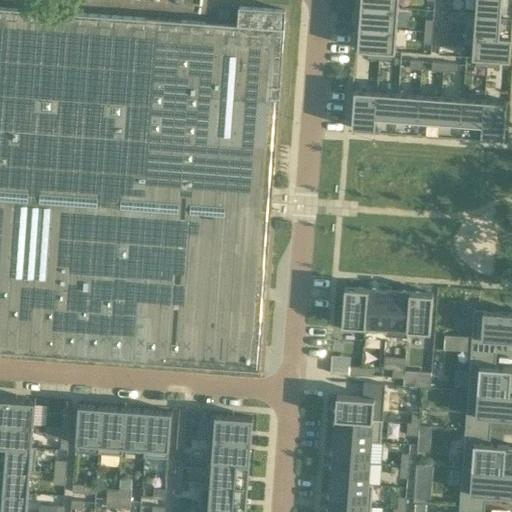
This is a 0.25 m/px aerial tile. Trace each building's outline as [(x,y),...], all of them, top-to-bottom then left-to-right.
[(398,9),(398,0),(360,0),(360,6),(398,9)] [(511,0),(475,0),(474,14),(511,17),(511,14),(511,0)] [(0,350),(28,353),(259,370),(275,153),(285,11),(238,7),(237,24),(0,6),(0,350)] [(396,30),(398,9),(360,6),(358,28),(396,30)] [(474,14),(472,36),(510,39),(511,17),(474,14)] [(424,20),(423,32),(431,33),(432,21),(424,20)] [(440,21),(439,33),(447,34),(448,22),(440,21)] [(394,53),(396,30),(358,28),(356,50),(394,53)] [(423,32),(423,44),(430,45),(431,33),(423,32)] [(439,33),(438,45),(446,46),(447,34),(439,33)] [(472,36),(471,58),(509,61),(510,39),(472,36)] [(367,51),(366,59),(378,60),(379,52),(367,51)] [(379,52),(378,60),(390,61),(391,53),(379,52)] [(474,59),(473,67),(485,68),(486,60),(474,59)] [(486,60),(485,68),(497,69),(498,61),(486,60)] [(409,61),(409,69),(421,70),(421,62),(409,61)] [(431,63),(430,70),(442,71),(443,63),(431,63)] [(443,63),(442,71),(454,72),(455,64),(443,63)] [(376,93),(353,91),(350,129),(373,130),(376,93)] [(397,94),(376,93),(373,130),(395,132),(397,94)] [(419,96),(397,94),(395,132),(416,134),(419,96)] [(440,97),(419,96),(416,134),(438,135),(440,97)] [(462,99),(440,97),(438,135),(459,137),(462,99)] [(484,101),(462,99),(459,137),(481,138),(484,101)] [(506,102),(484,101),(481,138),(503,140),(506,102)] [(362,332),(365,289),(343,287),(339,330),(362,332)] [(387,291),(365,289),(362,332),(384,334),(385,329),(384,329),(387,291)] [(408,293),(387,291),(384,329),(385,329),(404,330),(405,330),(408,293)] [(404,335),(427,337),(431,294),(408,293),(405,330),(404,330),(404,335)] [(495,341),(511,342),(511,314),(471,311),(468,353),(494,355),(495,341)] [(443,349),(453,350),(454,336),(444,335),(443,349)] [(511,395),(511,370),(493,369),(494,355),(468,353),(465,391),(511,395)] [(383,366),(405,367),(405,356),(383,355),(383,366)] [(347,367),(346,375),(358,376),(359,368),(347,367)] [(358,376),(370,377),(371,369),(359,368),(358,376)] [(401,379),(402,371),(390,370),(389,378),(401,379)] [(415,387),(428,388),(429,377),(417,375),(415,387)] [(511,395),(465,391),(462,430),(488,432),(489,418),(511,420),(511,395)] [(372,398),(334,395),(332,418),(370,421),(370,420),(372,398)] [(0,421),(33,424),(35,401),(0,397),(0,421)] [(99,444),(102,406),(78,404),(75,442),(99,444)] [(99,444),(99,453),(121,455),(122,450),(125,407),(102,406),(99,444)] [(125,407),(122,450),(145,452),(148,409),(125,407)] [(145,452),(144,457),(168,458),(172,411),(148,409),(145,452)] [(416,425),(417,412),(409,412),(408,424),(416,425)] [(209,413),(207,437),(250,440),(252,417),(209,413)] [(62,415),(61,427),(69,427),(70,415),(62,415)] [(368,443),(378,444),(380,421),(370,420),(370,421),(332,418),(331,439),(368,442),(368,443)] [(0,444),(31,447),(33,424),(0,421),(0,444)] [(177,423),(176,435),(184,436),(185,424),(177,423)] [(415,437),(416,425),(408,424),(404,423),(403,436),(415,437)] [(429,426),(419,426),(418,435),(428,436),(429,426)] [(61,427),(60,438),(68,439),(69,427),(61,427)] [(488,432),(462,430),(459,469),(511,472),(511,447),(487,446),(488,432)] [(176,435),(175,447),(183,448),(184,436),(176,435)] [(207,437),(206,460),(248,463),(250,440),(207,437)] [(367,464),(368,443),(368,442),(331,439),(329,461),(367,464)] [(0,444),(0,467),(29,470),(34,470),(36,447),(31,447),(0,444)] [(407,455),(399,454),(398,466),(406,467),(407,455)] [(58,460),(57,472),(65,472),(66,460),(58,460)] [(206,460),(204,483),(246,486),(248,463),(206,460)] [(365,485),(365,484),(367,464),(329,461),(327,482),(365,485)] [(416,464),(415,477),(432,479),(433,465),(416,464)] [(406,467),(398,466),(397,478),(405,479),(406,467)] [(0,490),(28,492),(29,470),(0,467),(0,490)] [(173,469),(172,481),(180,481),(181,469),(173,469)] [(483,495),(511,498),(511,493),(511,472),(459,469),(456,507),(482,509),(483,495)] [(57,472),(57,484),(65,484),(65,472),(57,472)] [(172,481),(171,493),(179,493),(180,481),(172,481)] [(199,482),(197,505),(207,506),(245,509),(246,486),(204,483),(199,482)] [(370,485),(365,484),(365,485),(327,482),(325,504),(368,507),(370,485)] [(73,484),(72,492),(84,493),(85,485),(73,484)] [(0,511),(26,511),(28,492),(0,490),(0,511)] [(154,490),(153,498),(165,499),(166,491),(154,490)] [(107,491),(106,499),(118,499),(119,491),(107,491)] [(119,491),(118,499),(130,500),(131,492),(119,491)] [(394,509),(402,510),(403,498),(395,497),(394,509)] [(106,499),(106,507),(118,507),(118,499),(106,499)] [(118,499),(118,507),(130,508),(130,500),(118,499)] [(71,500),(71,508),(83,508),(83,500),(71,500)] [(425,511),(426,504),(415,503),(413,511),(425,511)]
